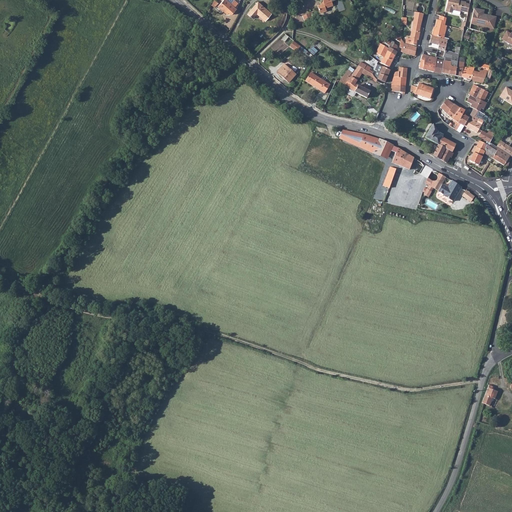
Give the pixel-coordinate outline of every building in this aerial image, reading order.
[(229,12),(231,15),(237,8),(227,0),(223,0),(218,6),(227,14),(229,12)] [(317,5),(320,13),(326,10),(325,8),(333,5),(331,0),(322,0),(324,3),(317,5)] [(448,0),(446,12),(452,14),(453,11),(460,13),(460,12),(468,14),(470,5),(466,4),(467,3),(462,2),(462,3),(459,2),(460,1),(459,0),(448,0)] [(257,14),(265,21),(271,14),(258,2),(247,14),(253,19),(257,14)] [(484,10),(474,8),(471,23),(493,28),(496,16),(483,14),(484,10)] [(409,44),(416,46),(417,40),(418,40),(420,32),(419,31),(423,14),(415,12),(409,38),(406,38),(405,43),(409,44)] [(302,16),(305,23),(312,20),(309,13),(302,16)] [(433,30),(443,32),(445,26),(446,19),(439,16),(438,20),(436,20),(433,30)] [(440,38),(443,38),(446,26),(445,26),(443,32),(433,30),(431,36),(440,38)] [(511,32),(511,33),(507,31),(502,39),(506,41),(511,45),(511,32)] [(414,56),(415,48),(415,47),(404,44),(403,44),(400,38),(400,37),(395,35),(393,39),(400,43),(399,48),(403,49),(403,53),(414,56)] [(437,57),(443,59),(444,51),(446,44),(446,42),(447,41),(440,39),(440,38),(431,36),(431,35),(429,43),(438,46),(436,54),(437,54),(437,57)] [(294,41),(289,47),(296,52),(300,47),(294,41)] [(387,52),(395,56),(397,52),(396,52),(397,45),(394,44),(394,43),(392,42),(389,48),(387,52)] [(381,63),(389,67),(394,58),(394,57),(395,56),(387,52),(389,48),(385,46),(381,44),(376,53),(382,57),(383,59),(381,63)] [(313,47),(309,52),(314,56),(318,52),(313,47)] [(423,69),(434,71),(436,60),(437,58),(425,55),(423,69)] [(441,73),(455,76),(457,61),(458,56),(456,56),(454,56),(453,61),(450,60),(450,62),(443,61),(441,73)] [(434,71),(441,73),(443,61),(442,61),(436,60),(434,71)] [(455,76),(461,77),(462,69),(463,64),(464,63),(457,61),(455,76)] [(370,73),(372,74),(375,70),(373,68),(370,67),(360,62),(358,66),(360,67),(366,70),(370,73)] [(277,72),(289,82),(296,74),(284,64),(277,72)] [(380,80),(385,83),(386,81),(390,70),(382,67),(377,65),(375,71),(376,71),(375,75),(378,79),(380,80)] [(461,77),(471,79),(473,71),(473,66),(468,65),(468,68),(464,68),(464,69),(462,69),(461,77)] [(367,98),(370,91),(358,85),(357,88),(353,86),(360,75),(362,72),(365,74),(367,76),(370,73),(366,70),(360,67),(358,66),(356,69),(355,69),(350,76),(351,76),(350,78),(345,85),(344,86),(350,89),(356,92),(367,98)] [(394,77),(406,78),(407,68),(399,68),(399,72),(396,72),(395,73),(394,77)] [(474,81),(477,82),(478,78),(480,73),(478,73),(474,72),(473,71),(471,79),(474,81)] [(367,76),(376,82),(377,80),(372,74),(370,73),(367,76)] [(305,83),(325,94),(330,86),(311,74),(305,83)] [(339,82),(345,85),(350,78),(345,74),(339,82)] [(391,86),(390,91),(397,91),(398,86),(405,86),(406,78),(394,77),(391,86)] [(411,86),(411,93),(415,95),(416,94),(429,98),(433,89),(420,84),(418,88),(411,86)] [(480,99),(484,101),(488,92),(487,92),(473,85),(468,95),(469,95),(479,100),(480,99)] [(511,105),(511,103),(511,92),(505,88),(498,97),(511,105)] [(487,103),(488,101),(493,93),(488,92),(484,101),(487,103)] [(473,109),(479,112),(481,109),(483,110),(485,106),(482,105),(484,101),(480,99),(479,100),(469,95),(466,102),(471,104),(470,107),(473,109)] [(440,108),(447,114),(452,107),(454,104),(447,100),(444,103),(440,108)] [(447,114),(452,119),(459,109),(454,104),(452,107),(447,114)] [(452,119),(458,122),(464,111),(459,109),(452,119)] [(464,126),(477,133),(481,126),(483,126),(488,117),(485,115),(483,114),(480,113),(479,112),(473,109),(468,118),(464,126)] [(461,124),(464,126),(468,118),(464,115),(466,112),(464,111),(458,122),(456,125),(459,126),(461,124)] [(425,138),(438,145),(442,138),(442,137),(436,134),(437,132),(438,131),(433,124),(425,138)] [(455,127),(454,128),(460,133),(460,132),(462,128),(464,126),(461,124),(459,126),(456,125),(455,127)] [(342,131),(340,138),(383,158),(388,144),(381,141),(371,137),(358,134),(342,131)] [(478,137),(489,143),(492,137),(486,134),(481,131),(477,136),(478,137)] [(439,159),(446,163),(456,145),(442,138),(438,145),(445,149),(439,159)] [(469,161),(478,165),(481,158),(483,160),(484,160),(487,155),(492,158),(496,152),(497,151),(488,146),(480,141),(478,145),(472,156),(469,161)] [(496,148),(500,150),(505,144),(501,141),(497,146),(496,148)] [(500,150),(511,157),(511,156),(511,155),(511,144),(511,143),(509,147),(505,144),(500,150)] [(388,144),(383,158),(387,160),(392,146),(388,144)] [(433,155),(439,159),(445,149),(438,145),(433,155)] [(413,158),(397,148),(392,163),(410,169),(413,158)] [(505,163),(508,165),(510,161),(508,159),(496,152),(492,158),(504,166),(505,163)] [(390,167),(385,180),(387,181),(387,184),(391,185),(396,170),(390,167)] [(425,183),(429,186),(433,188),(438,191),(442,184),(446,177),(438,173),(437,175),(437,177),(433,181),(428,178),(425,183)] [(443,195),(443,196),(453,202),(461,188),(451,181),(447,188),(442,184),(438,191),(443,195)] [(424,190),(423,192),(424,193),(424,195),(429,197),(432,191),(427,188),(426,191),(424,190)] [(473,197),(465,191),(462,196),(470,201),(473,197)] [(484,395),(481,403),(489,405),(492,398),(494,398),(497,391),(491,389),(492,386),(488,385),(485,393),(484,395)]
